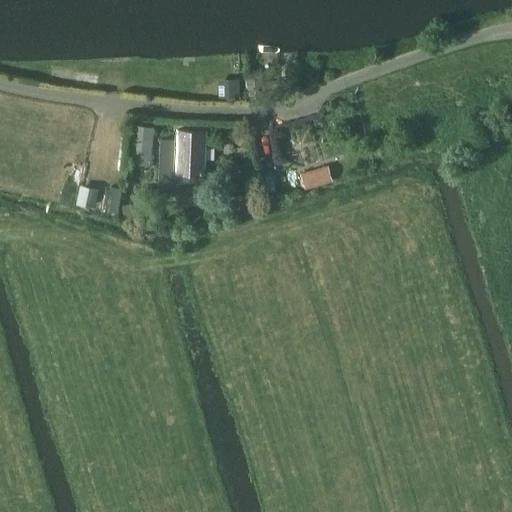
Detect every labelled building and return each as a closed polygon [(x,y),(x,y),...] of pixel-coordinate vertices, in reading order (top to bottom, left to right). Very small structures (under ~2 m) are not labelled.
[(217,99),(237,99),(237,80),(217,80),(217,99)] [(132,127),(129,165),(148,166),(151,128),(132,127)] [(177,129),(177,139),(161,138),(159,184),(175,185),(175,171),(203,172),(205,130),(177,129)] [(304,189),(329,180),(325,166),(299,175),(304,189)] [(81,187),(78,201),(94,204),(97,190),(81,187)]
